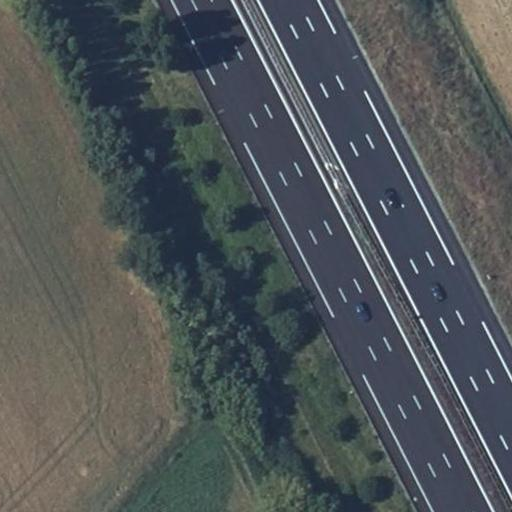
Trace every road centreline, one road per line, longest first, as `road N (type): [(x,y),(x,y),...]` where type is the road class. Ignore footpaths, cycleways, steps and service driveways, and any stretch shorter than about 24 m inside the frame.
road 1 (motorway): [(200,0),(462,511)]
road 2 (motorway): [(511,434),(289,0)]
